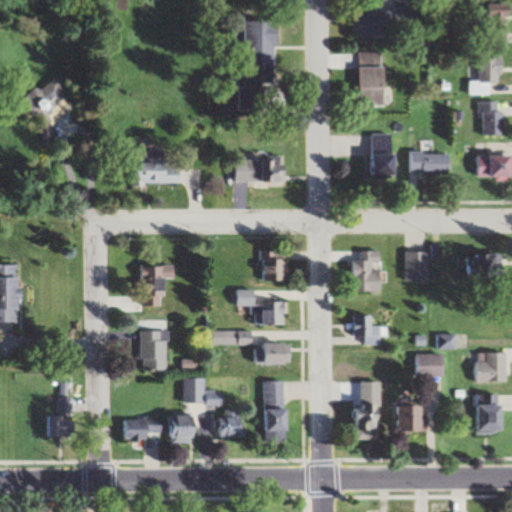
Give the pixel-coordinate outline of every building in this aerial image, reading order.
[(507,18),(511,17),(511,5),(483,6),(483,48),(507,48),(507,18)] [(420,34),(420,9),(353,9),(353,34),(420,34)] [(245,24),(247,87),(279,86),(277,23),(245,24)] [(362,107),(386,107),(385,52),(360,53),(362,107)] [(479,82),(469,82),(469,97),(492,96),(491,84),(504,83),(503,57),(478,58),(479,82)] [(480,137),(505,137),(505,113),(500,113),(500,102),(480,102),(480,137)] [(370,136),(370,179),(399,179),(399,136),(370,136)] [(409,175),(452,175),(452,153),(409,153),(409,175)] [(182,186),(182,163),(152,163),(152,154),(143,155),(143,158),(133,158),(133,187),(182,186)] [(511,156),(477,157),(477,179),(511,179),(511,156)] [(288,158),(236,159),(236,184),(288,183),(288,158)] [(286,250),(261,250),(261,282),(286,282),(286,250)] [(355,292),(384,292),(384,251),(355,251),(355,292)] [(406,252),(406,281),(428,281),(428,252),(406,252)] [(507,277),(507,254),(468,254),(468,277),(507,277)] [(0,265),(0,322),(22,322),(21,265),(0,265)] [(143,307),(163,307),(163,291),(175,291),(175,267),(143,267),(143,307)] [(254,325),(287,326),(288,302),(257,302),(257,292),(239,292),(239,306),(254,306),(254,325)] [(382,325),(373,325),(374,315),(350,314),(350,335),(364,335),(364,346),(382,347),(382,325)] [(169,331),(142,331),(142,370),(169,370),(169,331)] [(437,335),(437,349),(456,349),(456,335),(437,335)] [(293,364),(293,343),(266,343),(266,364),(293,364)] [(508,352),(475,353),(475,383),(508,382),(508,352)] [(416,354),(416,376),(446,376),(446,354),(416,354)] [(184,378),(184,404),(225,404),(225,400),(216,400),(216,396),(206,396),(206,378),(184,378)] [(286,407),(285,381),(264,382),(265,443),(291,443),(291,407),(286,407)] [(383,382),(359,382),(359,439),(383,439),(383,382)] [(477,433),(508,433),(508,404),(481,404),(481,396),(477,396),(477,433)] [(76,436),(76,397),(57,397),(57,413),(47,413),(47,436),(76,436)] [(399,432),(427,432),(427,405),(399,405),(399,432)] [(246,411),(224,411),(224,419),(216,419),(216,439),(246,439),(246,411)] [(170,442),(207,442),(208,416),(171,416),(170,442)] [(122,418),(123,437),(164,436),(163,418),(122,418)]
